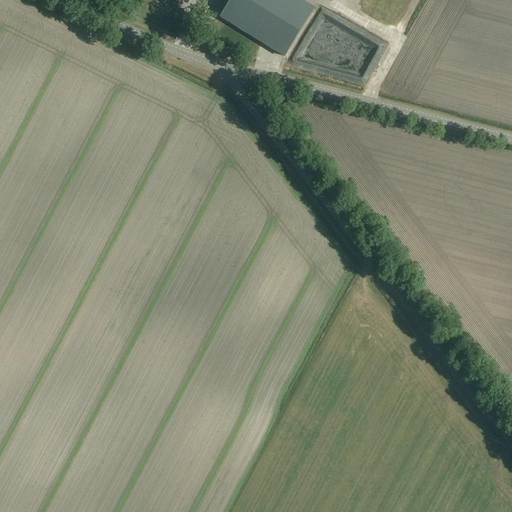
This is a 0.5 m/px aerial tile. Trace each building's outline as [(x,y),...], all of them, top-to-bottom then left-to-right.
[(298,0),(227,0),(218,16),(282,56),(312,8),(298,0)] [(340,13),(381,34),(358,79),(360,81),(367,75),(371,67),(374,64),(377,58),(382,53),(388,56),(383,65),(386,62),(401,32),(393,28),(396,22),(363,5),(361,3),(354,10),(350,8),(354,1),(352,0),(339,0),(344,5),(340,13)] [(350,38),(324,14),(301,39),(309,46),(307,48),(312,53),(318,46),(321,50),(334,36),(344,45),(350,38)] [(348,65),(354,55),(346,50),(340,60),(348,65)] [(315,70),(316,64),(295,60),(294,67),(315,70)]
